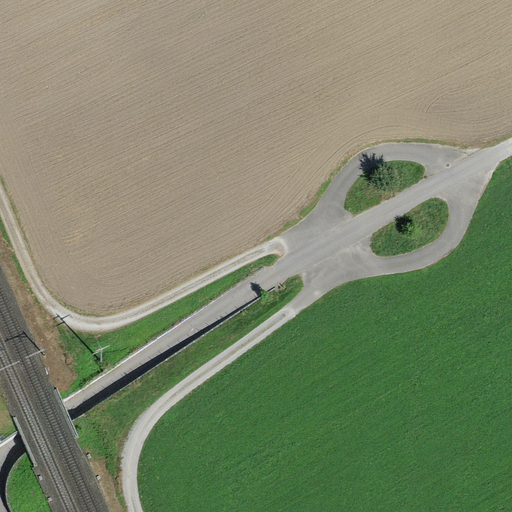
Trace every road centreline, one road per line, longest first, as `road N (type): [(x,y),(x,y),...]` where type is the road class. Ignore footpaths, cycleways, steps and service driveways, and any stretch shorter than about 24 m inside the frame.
road 1 (track): [(511,142),(180,324),(0,448)]
road 2 (track): [(0,204),(24,264),(55,309),(86,320),(118,317),(327,210)]
road 3 (track): [(354,256),(135,420),(119,472),(131,511)]
road 4 (track): [(354,256),(375,265),(417,262),(445,249),(469,213),(459,168),(436,144),(410,140),(372,150),(334,182),(327,210)]
